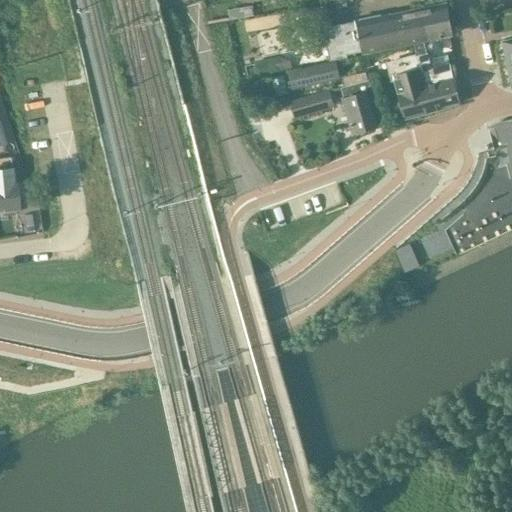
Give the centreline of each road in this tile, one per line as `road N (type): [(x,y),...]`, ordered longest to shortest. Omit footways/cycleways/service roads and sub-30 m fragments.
road 1 (residential): [(451,142),(423,192),(289,297),(118,347),(0,325)]
road 2 (residential): [(255,199),(395,146)]
